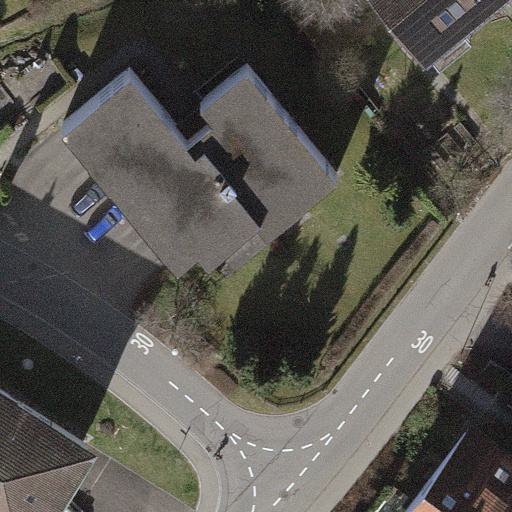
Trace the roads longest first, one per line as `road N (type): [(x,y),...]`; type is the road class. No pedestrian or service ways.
road 1 (residential): [(292,484),(151,365),(0,266)]
road 2 (residential): [(511,203),(292,484)]
